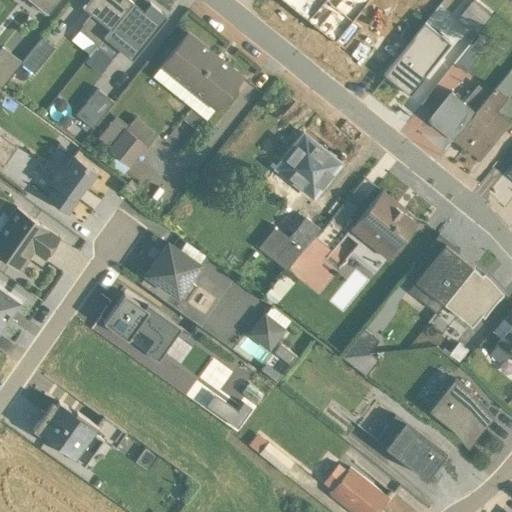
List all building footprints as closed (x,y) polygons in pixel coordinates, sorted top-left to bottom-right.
[(31,0),(46,12),(55,0),(31,0)] [(131,0),(84,0),(80,5),(91,14),(79,29),(97,43),(131,0)] [(131,0),(97,43),(83,61),(97,72),(115,50),(129,61),(165,16),(145,0),(131,0)] [(282,0),(307,19),(321,0),(282,0)] [(359,27),(350,19),(366,0),(321,0),(307,19),(342,48),(359,27)] [(477,0),(471,0),(460,16),(479,29),(492,11),(477,0)] [(382,75),(409,96),(452,43),(426,22),(382,75)] [(240,76),(186,32),(158,64),(159,65),(151,76),(205,120),(214,109),(214,110),(240,76)] [(469,44),(454,63),(466,72),(490,43),(481,35),(471,45),(469,44)] [(41,38),(21,63),(32,72),(51,47),(41,38)] [(1,47),(0,48),(0,85),(1,87),(21,62),(1,47)] [(451,89),(430,118),(454,138),(490,94),(478,84),(464,100),(451,89)] [(454,138),(479,159),(511,118),(511,100),(510,99),(511,97),(498,87),(492,95),(490,94),(454,138)] [(112,102),(96,89),(75,114),(91,127),(112,102)] [(107,150),(100,159),(121,175),(155,133),(135,116),(127,124),(115,115),(96,137),(107,147),(106,149),(107,150)] [(302,131),(272,168),(312,200),(342,163),(302,131)] [(15,147),(0,136),(0,163),(2,165),(15,147)] [(95,172),(74,157),(64,170),(58,165),(46,181),(53,185),(44,198),(66,213),(75,200),(74,199),(83,186),(84,187),(95,172)] [(349,229),(386,259),(415,223),(402,213),(404,210),(380,190),(349,229)] [(0,256),(18,270),(27,258),(26,257),(31,250),(43,259),(58,237),(13,206),(7,215),(0,211),(0,210),(0,256)] [(274,226),(257,248),(285,269),(318,228),(304,216),(287,237),(274,226)] [(435,257),(409,290),(438,313),(446,302),(474,266),(458,253),(460,250),(459,249),(439,233),(425,250),(435,257)] [(166,243),(144,274),(183,301),(194,285),(190,282),(200,267),(197,264),(204,254),(185,241),(178,251),(166,243)] [(502,289),(474,266),(446,302),(474,323),(484,310),(485,311),(502,289)] [(294,280),(283,271),(262,297),(272,307),(294,280)] [(0,351),(5,355),(13,343),(0,333),(0,326),(19,300),(0,287),(0,351)] [(122,293),(101,322),(126,339),(135,327),(152,340),(144,352),(156,361),(179,329),(146,305),(142,310),(135,306),(137,303),(122,293)] [(511,350),(511,303),(495,325),(503,332),(498,339),(511,350)] [(263,312),(246,333),(267,350),(289,322),(270,306),(265,313),(263,312)] [(367,353),(377,339),(361,327),(340,355),(340,356),(367,353)] [(282,342),(275,352),(288,362),(295,353),(282,342)] [(430,409),(470,442),(496,411),(456,378),(430,409)] [(43,412),(31,429),(74,459),(80,463),(79,464),(81,465),(100,439),(91,432),(94,427),(57,401),(47,414),(43,412)] [(447,455),(393,414),(373,439),(427,480),(447,455)] [(292,462),(255,432),(245,444),(283,474),(292,462)] [(143,447),(133,462),(145,469),(154,455),(143,447)] [(345,470),(337,463),(322,482),(331,489),(328,493),(351,511),(376,511),(387,498),(348,468),(345,470)]
